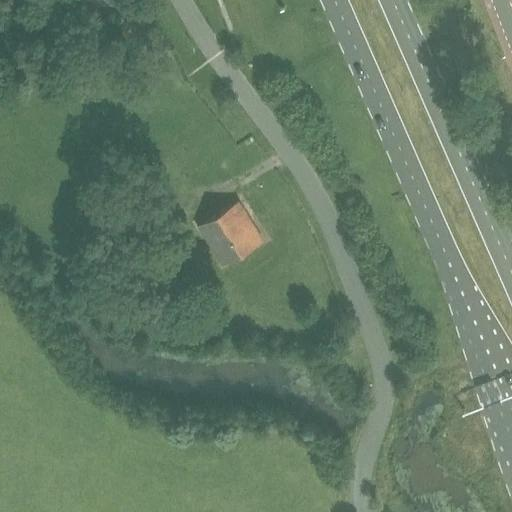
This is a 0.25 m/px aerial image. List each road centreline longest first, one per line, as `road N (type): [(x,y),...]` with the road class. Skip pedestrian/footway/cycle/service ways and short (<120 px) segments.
road 1 (primary): [(334,0),(511,406)]
road 2 (primary): [(511,276),(391,0)]
